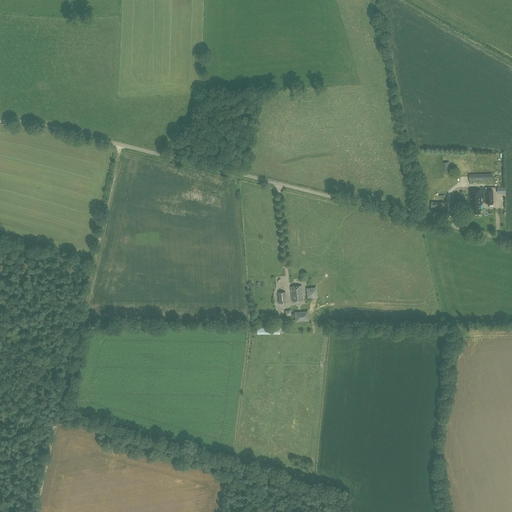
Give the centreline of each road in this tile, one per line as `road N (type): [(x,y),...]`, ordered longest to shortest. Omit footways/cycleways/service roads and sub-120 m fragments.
road 1 (unclassified): [(511,241),(32,122),(0,121)]
road 2 (track): [(37,511),(120,144)]
